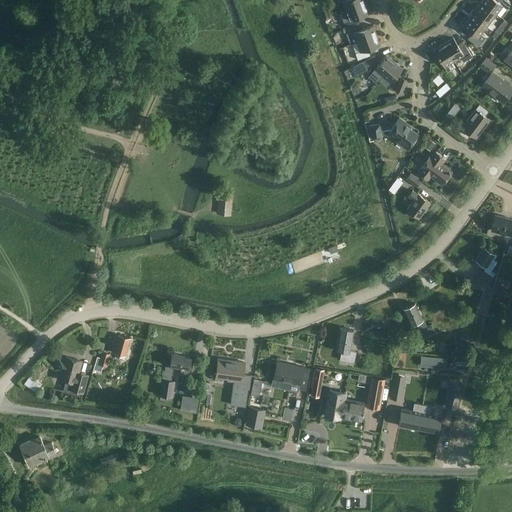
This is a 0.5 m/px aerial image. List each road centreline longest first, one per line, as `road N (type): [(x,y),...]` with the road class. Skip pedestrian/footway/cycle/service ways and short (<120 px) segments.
road 1 (unclassified): [(0,387),(44,339),(81,316),(141,314),(269,330),(362,298),(426,263),(494,172)]
road 2 (residential): [(511,470),(352,466),(0,406)]
road 3 (residential): [(494,172),(425,119),(417,51)]
